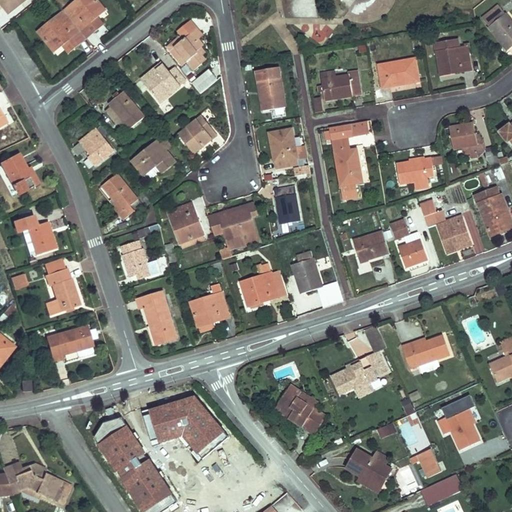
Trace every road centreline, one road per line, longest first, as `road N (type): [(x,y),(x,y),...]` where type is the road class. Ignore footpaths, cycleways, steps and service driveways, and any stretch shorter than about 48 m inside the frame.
road 1 (residential): [(511,256),(213,359)]
road 2 (residential): [(140,379),(70,170),(40,111)]
road 3 (residential): [(213,359),(240,414),(326,511)]
road 4 (residential): [(221,0),(243,128),(234,174)]
road 5 (residential): [(40,111),(177,0)]
road 6 (residential): [(51,403),(120,511)]
